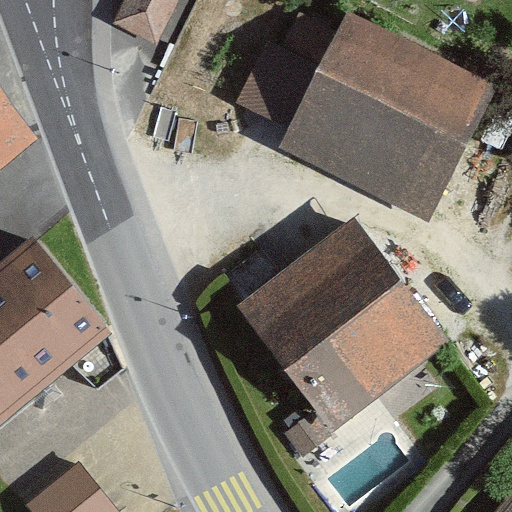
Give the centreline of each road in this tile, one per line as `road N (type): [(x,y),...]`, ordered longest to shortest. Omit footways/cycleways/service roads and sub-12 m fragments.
road 1 (tertiary): [(74,129),(184,411),(234,511)]
road 2 (residential): [(419,511),(511,402)]
road 3 (unclassified): [(25,0),(74,129)]
road 4 (tertiary): [(51,0),(74,129)]
